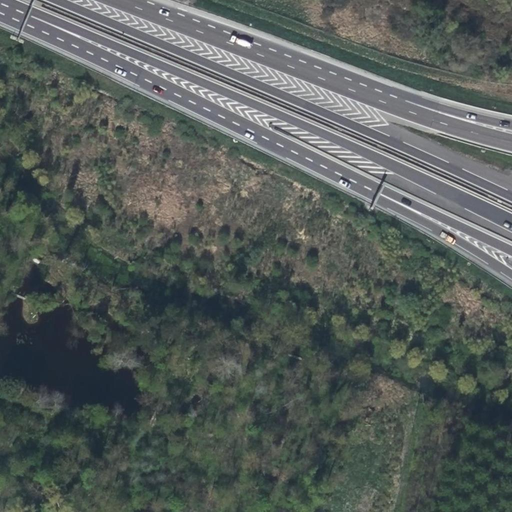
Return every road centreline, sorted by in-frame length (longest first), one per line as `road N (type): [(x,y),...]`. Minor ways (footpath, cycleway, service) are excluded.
road 1 (motorway): [(0,1),(213,86),(511,223)]
road 2 (motorway): [(511,197),(54,0)]
road 3 (motorway): [(0,6),(294,152)]
road 4 (motorway): [(294,152),(511,275)]
road 5 (motorway): [(294,152),(511,251)]
road 6 (motorway): [(511,142),(312,70)]
road 7 (motorway): [(511,125),(312,70)]
road 8 (motorway): [(312,70),(119,0)]
